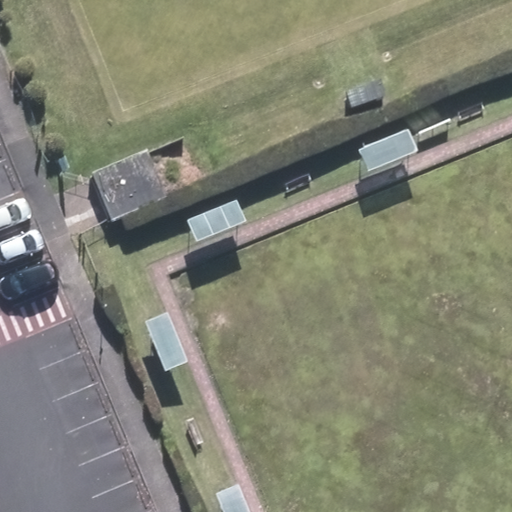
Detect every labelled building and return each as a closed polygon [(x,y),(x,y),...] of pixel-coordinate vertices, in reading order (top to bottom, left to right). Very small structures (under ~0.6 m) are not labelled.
[(408,159),(399,137),(350,157),(359,179),(408,159)] [(164,199),(142,155),(85,180),(108,226),(115,222),(164,199)] [(236,230),(228,207),(178,227),(182,241),(186,250),(236,230)] [(177,370),(158,321),(138,329),(157,378),(177,370)] [(237,511),(228,488),(206,498),(211,511),(237,511)]
